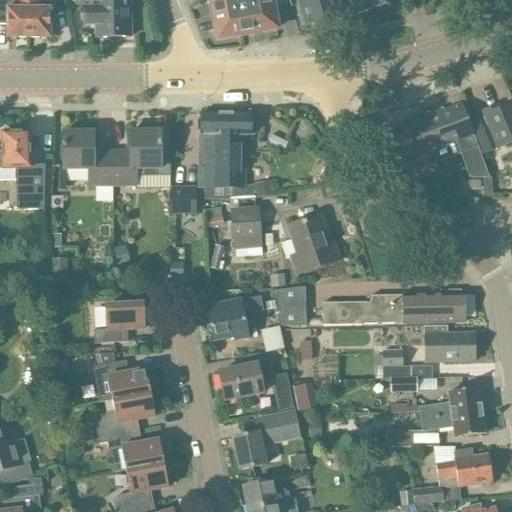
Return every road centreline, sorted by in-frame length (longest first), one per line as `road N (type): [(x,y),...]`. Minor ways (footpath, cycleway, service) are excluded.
road 1 (residential): [(473,250),(374,224),(328,69)]
road 2 (tertiary): [(0,78),(197,75)]
road 3 (tertiary): [(328,69),(411,60),(511,27)]
road 4 (residential): [(218,511),(181,328)]
road 5 (tertiary): [(197,75),(328,69)]
road 6 (residential): [(511,364),(493,274),(473,250)]
